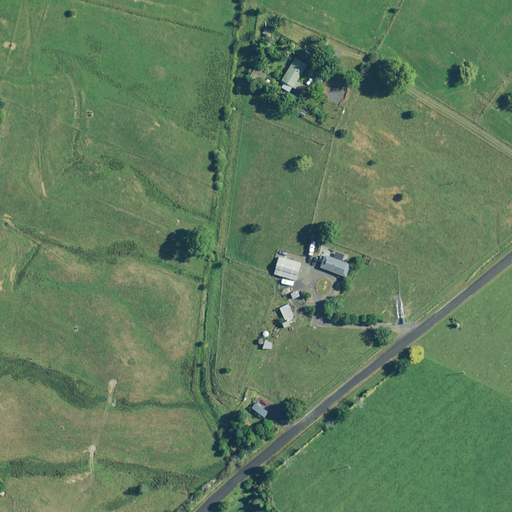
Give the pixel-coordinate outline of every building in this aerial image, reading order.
[(271,29),(266,27),(263,33),(269,36),(271,29)] [(307,65),(296,58),(282,81),(285,83),(282,87),(290,92),(293,87),(299,90),(303,84),(298,81),(307,65)] [(267,75),(255,68),(250,77),(263,83),(267,75)] [(309,116),(303,111),(299,117),(305,121),(309,116)] [(352,265),(326,255),(321,267),(347,277),(352,265)] [(302,263),(280,256),(275,274),(297,280),(302,263)] [(291,294),(294,300),(302,296),(299,290),(291,294)] [(294,317),(289,305),(281,309),(286,320),(294,317)] [(266,338),(263,349),(273,349),(274,343),(266,338)] [(257,401),(252,407),(266,417),(271,411),(257,401)]
